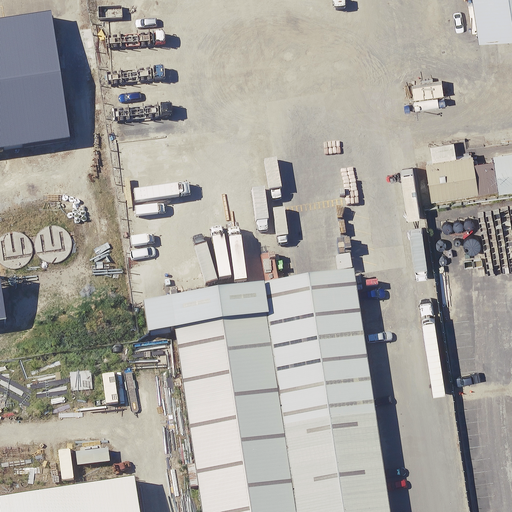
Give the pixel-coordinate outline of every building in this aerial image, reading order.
[(511,0),(451,0),(459,46),(511,37),(511,0)] [(28,22),(0,26),(0,163),(49,155),(28,22)] [(511,187),(511,149),(488,152),(429,159),(433,197),(511,187)] [(0,272),(83,260),(77,221),(0,232),(0,272)] [(373,511),(337,287),(237,303),(270,511),(373,511)] [(270,511),(237,303),(144,317),(175,511),(270,511)] [(511,409),(502,411),(511,472),(511,409)] [(111,462),(110,449),(78,453),(80,466),(111,462)] [(120,511),(117,492),(0,510),(0,511),(120,511)]
